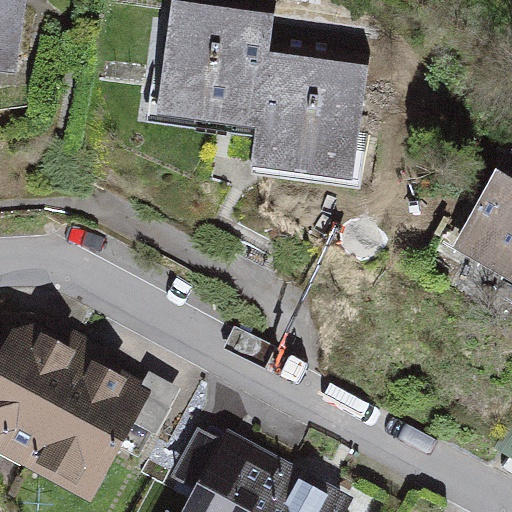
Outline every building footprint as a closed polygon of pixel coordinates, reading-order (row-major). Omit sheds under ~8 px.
[(35,0),(0,0),(0,81),(28,84),(35,0)] [(157,126),(262,138),(275,61),(281,21),(171,7),(157,126)] [(381,75),(275,61),(262,138),(257,179),(366,193),(381,75)] [(511,192),(465,280),(511,304),(511,192)] [(158,403),(33,334),(0,393),(0,450),(100,506),(158,403)] [(208,511),(363,511),(364,511),(246,446),(208,511)]
